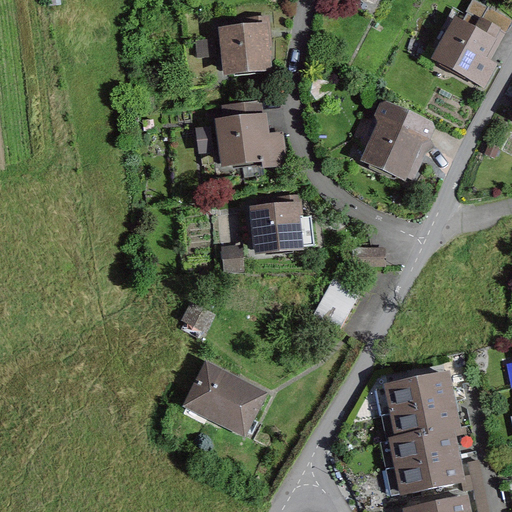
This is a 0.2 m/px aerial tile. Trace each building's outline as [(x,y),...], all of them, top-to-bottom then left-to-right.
[(476,35),(462,27),(442,63),(486,88),(496,70),(486,65),(503,34),(483,22),(476,35)] [(268,31),(225,36),(229,78),(272,73),(268,31)] [(265,109),(227,113),(229,127),(222,128),(227,170),(264,165),(265,175),(286,172),(282,140),(269,142),(265,109)] [(435,134),(386,110),(380,122),(387,125),(367,167),(409,187),(435,134)] [(299,210),(256,215),(261,256),(303,252),(299,210)] [(384,254),(355,253),(355,271),(384,272),(384,254)] [(337,282),(316,320),(338,332),(359,294),(337,282)] [(183,323),(205,337),(215,320),(193,307),(183,323)] [(209,370),(189,409),(246,437),(265,399),(209,370)] [(390,394),(395,417),(454,403),(448,380),(390,394)] [(395,417),(401,440),(429,434),(431,443),(454,438),(461,436),(454,403),(395,417)] [(401,440),(395,442),(402,473),(459,460),(454,438),(431,443),(429,434),(401,440)] [(402,473),(408,498),(465,485),(459,460),(402,473)]
